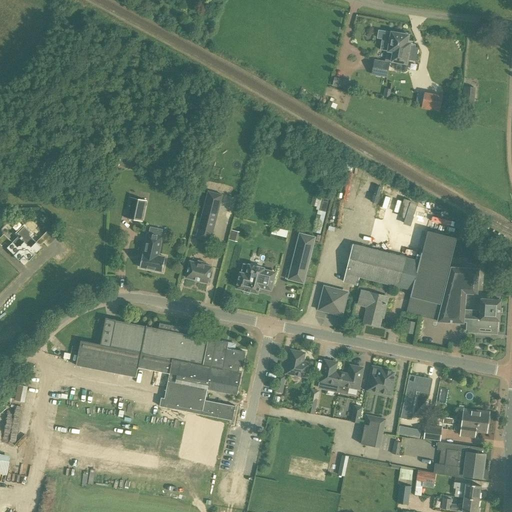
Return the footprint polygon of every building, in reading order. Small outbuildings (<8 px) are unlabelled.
[(378,30),(377,38),(382,39),(380,49),(389,51),(393,52),(398,52),(399,42),(407,43),(409,35),(392,32),(378,30)] [(393,52),(392,60),(397,61),(396,71),(405,72),(407,70),(409,60),(416,61),(418,47),(409,46),(410,43),(407,43),(399,42),(398,52),(393,52)] [(387,77),(389,63),(374,60),(372,74),(387,77)] [(334,78),(333,85),(348,89),(350,81),(334,78)] [(474,105),(476,87),(466,86),(464,104),(474,105)] [(389,97),(391,89),(384,88),(383,95),(376,94),(375,97),(383,98),(383,96),(389,97)] [(440,112),(442,95),(424,92),(421,109),(440,112)] [(335,109),(337,104),(328,100),(326,105),(335,109)] [(138,170),(139,159),(123,157),(122,169),(138,170)] [(212,234),(222,195),(207,191),(197,230),(212,234)] [(143,221),(147,201),(130,197),(125,217),(143,221)] [(36,242),(31,237),(34,234),(24,224),(14,234),(17,237),(12,242),(4,233),(0,237),(0,244),(1,246),(5,242),(8,246),(7,247),(14,255),(19,261),(21,259),(27,259),(29,261),(34,255),(41,247),(40,246),(44,243),(48,247),(56,238),(48,230),(36,242)] [(271,233),(287,237),(289,230),(273,226),(271,233)] [(229,239),(238,240),(240,230),(231,229),(229,239)] [(143,252),(140,267),(162,272),(165,257),(158,256),(162,236),(147,233),(143,253),(143,252)] [(450,265),(456,240),(428,233),(421,257),(420,257),(410,296),(440,304),(450,265)] [(288,279),(304,283),(315,238),(300,234),(288,279)] [(399,286),(406,257),(353,244),(344,282),(357,285),(359,276),(399,286)] [(205,265),(206,263),(197,260),(197,263),(189,261),(185,277),(207,283),(211,267),(205,265)] [(261,282),(272,285),(276,273),(264,270),(264,268),(249,264),(249,265),(243,263),(241,273),(240,273),(237,288),(243,290),(243,291),(251,292),(258,294),(259,288),(261,282)] [(449,270),(441,304),(436,321),(464,323),(464,321),(464,310),(465,293),(477,294),(478,272),(449,270)] [(341,314),(346,293),(325,288),(320,308),(341,314)] [(383,314),(388,297),(360,290),(357,305),(367,307),(366,309),(367,309),(364,322),(379,325),(382,314),(383,314)] [(468,318),(467,330),(479,331),(480,328),(491,329),(491,327),(498,327),(498,321),(497,321),(498,320),(500,320),(501,300),(481,299),(480,319),(468,318)] [(158,328),(146,326),(105,318),(100,344),(80,340),(76,365),(136,377),(138,367),(169,373),(164,398),(161,398),(159,406),(232,420),(235,406),(205,400),(207,388),(237,394),(241,372),(245,352),(227,348),(228,342),(185,334),(186,328),(159,323),(158,328)] [(412,334),(415,322),(407,321),(405,332),(412,334)] [(302,362),(304,353),(290,350),(289,357),(290,357),(289,361),(288,361),(286,373),(307,377),(309,363),(302,362)] [(322,371),(319,388),(338,391),(342,373),(334,371),(336,363),(324,360),(323,367),(323,371),(322,371)] [(342,373),(338,391),(346,393),(348,387),(358,389),(360,379),(359,379),(360,374),(361,374),(362,368),(350,365),(348,374),(342,373)] [(393,376),(394,372),(390,372),(390,370),(378,368),(377,375),(371,374),(369,384),(368,390),(390,394),(394,376),(393,376)] [(283,393),(286,375),(277,373),(274,392),(283,393)] [(432,379),(415,375),(414,381),(408,380),(402,412),(412,414),(417,385),(431,388),(432,379)] [(28,387),(17,385),(14,401),(24,403),(28,387)] [(315,414),(318,398),(309,396),(306,413),(315,414)] [(359,423),(362,407),(354,405),(351,421),(359,423)] [(486,432),(489,413),(464,409),(461,428),(460,436),(475,438),(476,430),(486,432)] [(380,448),(386,419),(366,415),(364,425),(365,425),(361,444),(380,448)] [(400,425),(398,434),(409,436),(411,428),(400,425)] [(440,441),(442,427),(425,425),(423,439),(440,441)] [(401,442),(395,441),(392,454),(398,455),(401,442)] [(440,442),(438,442),(437,450),(440,450),(446,451),(445,465),(439,464),(435,463),(434,472),(443,474),(464,479),(464,475),(481,478),(483,467),(485,468),(486,462),(484,462),(485,454),(480,453),(481,447),(440,442)] [(0,472),(9,474),(13,455),(0,452),(0,472)] [(338,475),(344,476),(348,456),(342,455),(338,475)] [(416,480),(434,484),(436,473),(418,470),(416,480)] [(464,498),(479,499),(480,486),(466,484),(464,498)] [(408,504),(411,486),(400,485),(397,503),(408,504)] [(467,511),(476,511),(479,499),(464,498),(464,504),(458,503),(458,504),(451,504),(452,499),(442,498),(441,509),(463,511),(467,511)]
